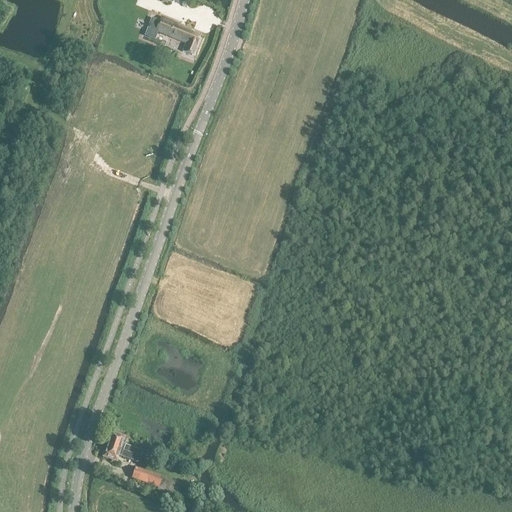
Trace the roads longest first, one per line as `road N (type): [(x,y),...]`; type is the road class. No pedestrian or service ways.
road 1 (secondary): [(74,511),(83,453),(245,0)]
road 2 (track): [(32,104),(73,127),(109,174),(177,195)]
road 3 (track): [(0,53),(39,71),(20,127),(0,134)]
